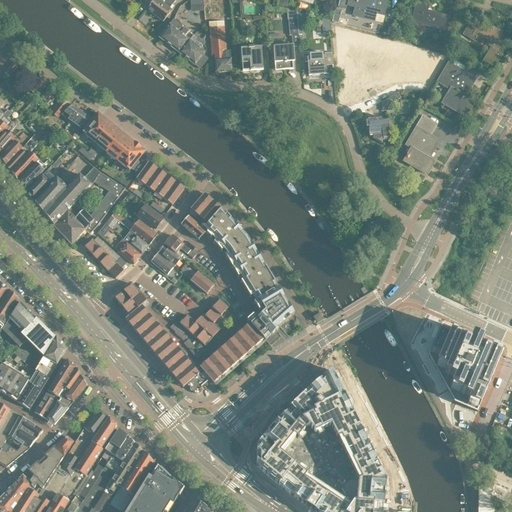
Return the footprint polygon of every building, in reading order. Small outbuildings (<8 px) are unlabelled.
[(129,0),(126,0),(125,3),(132,9),(136,5),(129,0)] [(153,0),(147,9),(155,15),(167,0),(153,0)] [(171,3),(172,4),(175,0),(167,0),(155,15),(163,22),(172,10),(168,7),(171,3)] [(202,0),(190,0),(191,12),(203,11),(202,0)] [(214,8),(213,0),(205,0),(206,8),(214,8)] [(340,0),(339,6),(346,8),(347,5),(348,6),(348,4),(356,6),(354,13),(373,18),(375,13),(384,16),(388,0),(372,0),(373,0),(371,0),(340,0)] [(429,7),(416,4),(411,22),(443,30),(440,43),(446,44),(450,29),(444,27),(447,16),(424,10),(425,7),(428,8),(429,7)] [(297,19),(299,35),(302,34),(302,26),(305,25),(304,14),(297,11),(297,19)] [(330,20),(322,18),(322,21),(323,31),(323,33),(331,32),(330,20)] [(290,35),(299,35),(297,19),(288,19),(290,35)] [(178,31),(182,26),(173,20),(160,38),(169,45),(179,32),(178,31)] [(470,22),(463,34),(476,42),(479,38),(485,42),(487,43),(493,46),(485,60),(495,65),(509,41),(500,36),(501,33),(486,24),(483,30),(470,22)] [(184,28),(180,33),(179,32),(169,45),(179,53),(189,39),(185,36),(188,31),(184,28)] [(189,39),(179,53),(187,59),(199,43),(196,41),(194,43),(189,39)] [(195,65),(205,52),(200,48),(202,46),(199,43),(187,59),(195,65)] [(292,58),(291,58),(291,55),(294,55),(293,45),(273,47),(275,63),(275,64),(276,66),(277,68),(279,69),(281,69),(283,69),(283,70),(293,69),(292,59),(292,58)] [(230,47),(214,48),(215,73),(232,72),(231,65),(231,57),(230,47)] [(241,48),(243,71),(263,69),(261,47),(254,47),(249,47),(249,48),(241,48)] [(310,57),(307,57),(309,76),(327,74),(326,65),(333,65),(332,52),(325,53),(325,56),(324,56),(322,56),(322,53),(310,54),(310,57)] [(54,60),(46,54),(43,58),(51,64),(54,60)] [(5,73),(10,76),(19,65),(14,61),(5,73)] [(474,79),(448,64),(447,63),(436,82),(444,86),(445,84),(452,88),(441,108),(444,103),(465,115),(474,101),(465,95),(474,79)] [(34,75),(25,85),(31,90),(40,81),(34,75)] [(40,81),(31,90),(37,96),(46,86),(40,81)] [(47,88),(40,96),(45,101),(53,92),(47,88)] [(382,102),(382,111),(394,111),(394,102),(400,98),(397,93),(382,102)] [(63,98),(55,108),(61,113),(69,103),(63,98)] [(71,105),(62,115),(84,131),(93,120),(90,118),(84,114),(85,113),(81,110),(80,111),(71,105)] [(3,115),(0,118),(0,136),(12,123),(7,118),(12,114),(8,110),(3,115)] [(95,111),(90,118),(93,120),(98,114),(95,111)] [(98,114),(93,120),(84,131),(83,132),(129,171),(131,168),(133,170),(139,162),(137,161),(145,152),(141,149),(142,148),(135,142),(134,143),(98,114)] [(404,161),(426,174),(435,160),(429,157),(438,143),(437,140),(429,135),(436,124),(423,116),(407,145),(412,148),(408,155),(407,155),(405,157),(406,158),(404,161)] [(381,143),(383,140),(390,139),(389,135),(391,132),(389,131),(388,120),(382,120),(382,118),(367,119),(368,120),(366,120),(367,129),(369,129),(369,136),(373,136),(373,138),(372,138),(381,143)] [(13,123),(0,137),(0,153),(11,141),(12,139),(14,137),(15,137),(13,135),(10,133),(17,125),(13,122),(13,123)] [(63,138),(69,145),(73,141),(66,134),(63,138)] [(23,147),(14,140),(0,155),(0,157),(6,165),(23,147)] [(6,165),(6,166),(7,166),(11,171),(10,171),(11,172),(30,152),(32,150),(34,148),(38,144),(34,141),(29,147),(27,145),(26,144),(23,148),(6,165)] [(82,147),(79,151),(90,161),(93,157),(88,152),(82,147)] [(30,152),(11,172),(18,181),(38,160),(33,155),(34,154),(32,152),(31,153),(30,152)] [(148,162),(136,179),(145,185),(158,169),(157,168),(156,170),(148,163),(149,162),(148,162)] [(36,163),(18,181),(25,190),(25,189),(44,171),(36,163)] [(42,176),(27,192),(33,201),(50,183),(48,181),(46,179),(56,169),(52,165),(42,176)] [(69,209),(91,185),(94,182),(100,173),(94,167),(84,178),(79,175),(67,187),(57,178),(35,203),(54,226),(69,209)] [(104,167),(101,171),(113,179),(116,174),(104,167)] [(165,176),(157,170),(158,169),(145,185),(154,192),(166,175),(165,176)] [(77,217),(69,209),(54,226),(61,234),(62,234),(64,237),(72,245),(84,229),(90,234),(97,226),(98,225),(125,188),(100,173),(94,182),(109,192),(91,217),(84,210),(77,217)] [(174,183),(166,176),(167,175),(166,175),(154,192),(163,198),(175,182),(175,181),(174,183)] [(183,189),(175,183),(176,182),(175,182),(163,198),(172,205),(185,188),(184,188),(183,189)] [(204,194),(190,210),(192,209),(200,216),(197,219),(206,226),(221,208),(204,194)] [(146,204),(137,215),(151,226),(149,228),(154,231),(164,219),(146,204)] [(264,339),(265,340),(294,314),(247,236),(221,208),(206,226),(229,250),(265,311),(251,324),(262,337),(264,339)] [(115,212),(112,216),(121,223),(124,219),(115,212)] [(112,229),(118,222),(111,216),(105,224),(112,229)] [(188,217),(181,225),(199,240),(199,239),(206,233),(207,233),(188,217)] [(158,235),(139,220),(130,231),(144,241),(149,245),(158,235)] [(111,228),(105,224),(97,233),(103,238),(111,228)] [(143,241),(131,232),(128,236),(133,239),(129,244),(142,255),(149,246),(143,241)] [(121,258),(99,236),(95,239),(94,238),(84,248),(116,279),(124,271),(115,263),(116,263),(121,258)] [(179,247),(193,258),(196,255),(172,236),(164,245),(175,253),(179,247)] [(133,265),(142,255),(129,244),(127,242),(123,247),(118,252),(133,265)] [(157,254),(173,267),(181,258),(175,253),(164,245),(157,254)] [(151,262),(167,275),(173,267),(157,254),(151,262)] [(126,264),(121,258),(116,263),(121,269),(126,264)] [(189,270),(185,266),(180,272),(184,276),(189,270)] [(207,294),(214,285),(197,272),(190,281),(207,294)] [(147,301),(132,284),(115,299),(129,316),(126,319),(183,387),(187,384),(195,393),(198,394),(200,394),(201,393),(202,390),(201,386),(207,381),(143,304),(147,301)] [(19,303),(20,301),(8,290),(0,301),(0,331),(2,330),(20,303),(19,303)] [(351,294),(349,295),(349,296),(350,296),(349,297),(353,302),(353,303),(369,328),(369,329),(370,329),(371,328),(370,328),(370,327),(365,318),(355,302),(354,301),(355,301),(351,295),(351,296),(350,295),(351,295),(351,294)] [(228,307),(220,299),(205,316),(203,314),(196,323),(187,315),(180,324),(205,346),(220,329),(214,324),(228,307)] [(337,299),(335,300),(335,301),(335,300),(336,301),(335,301),(336,303),(338,302),(341,308),(341,310),(356,335),(357,335),(357,336),(357,337),(359,335),(358,334),(359,334),(343,309),(339,303),(339,302),(337,299)] [(20,303),(2,330),(20,347),(27,340),(22,335),(36,320),(37,320),(20,303)] [(43,356),(51,343),(54,338),(36,320),(22,335),(27,340),(43,356)] [(251,324),(250,323),(249,321),(198,366),(201,369),(200,369),(203,373),(204,372),(210,379),(215,384),(214,383),(222,376),(223,377),(222,375),(230,368),(231,370),(232,369),(230,368),(238,361),(240,362),(239,361),(247,354),(248,355),(247,353),(255,347),(256,348),(257,348),(255,346),(263,339),(265,341),(265,340),(264,339),(262,337),(251,324)] [(171,326),(170,328),(176,332),(175,333),(183,341),(187,336),(179,329),(180,329),(174,323),(172,326),(171,326)] [(442,324),(429,356),(454,403),(477,413),(504,350),(442,324)] [(51,345),(43,358),(34,371),(47,380),(56,365),(66,349),(56,336),(51,345)] [(206,351),(200,346),(196,349),(188,340),(184,344),(197,359),(206,351)] [(81,376),(81,375),(80,375),(76,368),(68,360),(48,391),(57,397),(64,387),(70,391),(81,376)] [(0,367),(0,391),(16,401),(30,379),(4,363),(0,367)] [(258,443),(258,464),(291,493),(303,502),(317,511),(383,511),(387,480),(386,479),(335,370),(293,406),(297,410),(293,413),(290,410),(280,419),(258,443)] [(16,401),(29,409),(45,384),(47,380),(34,371),(30,379),(16,401)] [(58,398),(59,399),(58,401),(65,406),(67,403),(70,406),(82,392),(86,385),(87,385),(86,384),(81,376),(70,391),(64,387),(57,397),(58,398)] [(58,398),(57,397),(48,391),(45,395),(34,413),(45,419),(58,398)] [(54,425),(68,408),(70,406),(67,403),(65,406),(58,401),(50,413),(46,419),(46,420),(54,424),(54,425)] [(0,404),(0,429),(11,411),(0,404)] [(76,441),(61,467),(71,473),(91,442),(101,449),(117,426),(117,425),(109,418),(100,410),(84,429),(76,441)] [(0,430),(0,450),(4,444),(7,439),(20,416),(11,411),(0,430)] [(27,420),(20,416),(7,439),(19,447),(23,444),(30,448),(43,431),(27,420)] [(84,501),(76,511),(91,511),(94,509),(94,508),(104,492),(135,443),(128,436),(127,436),(125,435),(126,434),(119,429),(105,450),(106,451),(103,456),(102,457),(109,462),(104,469),(98,465),(94,472),(92,471),(88,478),(85,476),(75,492),(77,493),(85,498),(83,501),(84,501)] [(501,433),(497,432),(493,443),(496,444),(501,433)] [(65,438),(53,448),(53,449),(64,457),(73,442),(68,438),(65,438)] [(46,511),(62,511),(75,492),(85,476),(86,475),(102,450),(101,449),(91,442),(71,473),(46,511)] [(135,443),(104,492),(111,496),(118,486),(121,487),(128,476),(143,451),(135,443)] [(0,464),(6,468),(30,448),(23,444),(19,447),(16,451),(4,444),(0,450),(0,464)] [(53,449),(46,456),(58,466),(64,457),(53,449)] [(121,487),(109,504),(121,511),(122,511),(125,508),(131,498),(134,495),(134,494),(139,487),(139,486),(143,481),(143,480),(154,462),(143,451),(128,476),(121,487)] [(31,484),(13,511),(46,511),(71,473),(61,467),(59,469),(57,467),(58,466),(46,456),(46,455),(45,456),(38,463),(37,463),(29,470),(29,471),(35,478),(31,484)] [(168,511),(170,509),(172,505),(173,505),(174,504),(174,503),(179,495),(184,488),(178,484),(173,480),(170,477),(161,468),(160,468),(157,466),(156,468),(150,477),(149,476),(126,511),(168,511)] [(13,511),(31,484),(23,476),(22,476),(22,477),(17,482),(17,481),(16,482),(10,489),(9,488),(9,489),(9,490),(1,499),(0,498),(0,511),(1,511),(13,511)] [(75,492),(62,511),(76,511),(84,501),(83,501),(76,496),(77,493),(75,492)] [(104,492),(94,508),(100,511),(101,511),(111,496),(104,492)] [(211,511),(199,501),(192,511),(211,511)]
